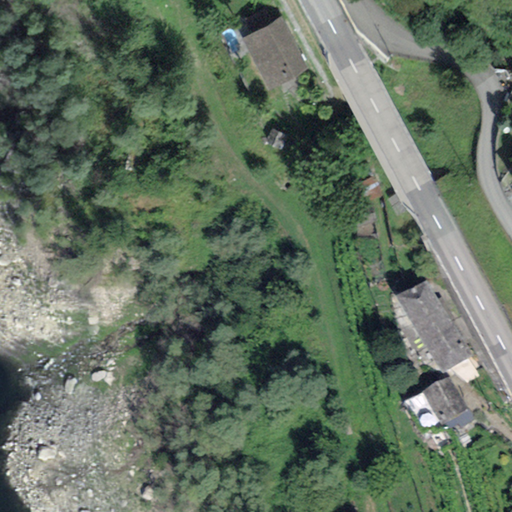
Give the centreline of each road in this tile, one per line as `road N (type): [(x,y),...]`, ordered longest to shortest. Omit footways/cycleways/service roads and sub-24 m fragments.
road 1 (tertiary): [(511,362),(317,0)]
road 2 (residential): [(352,0),(391,37),(480,76),(488,98),(488,182),(511,224)]
